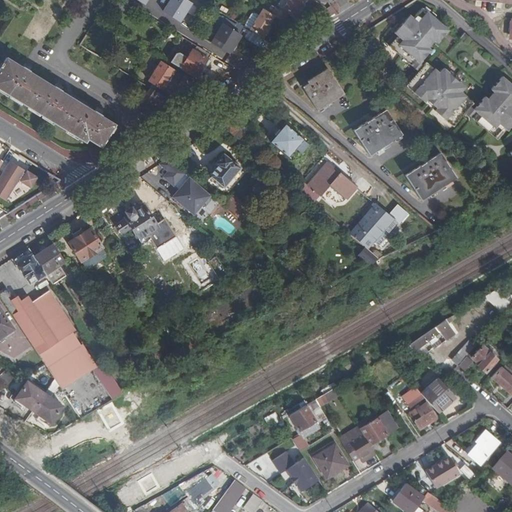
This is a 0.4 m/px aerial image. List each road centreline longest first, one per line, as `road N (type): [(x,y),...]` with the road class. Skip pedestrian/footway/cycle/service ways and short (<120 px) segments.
road 1 (secondary): [(378,0),(93,180)]
road 2 (residential): [(313,511),(491,405)]
road 3 (track): [(253,78),(393,201)]
